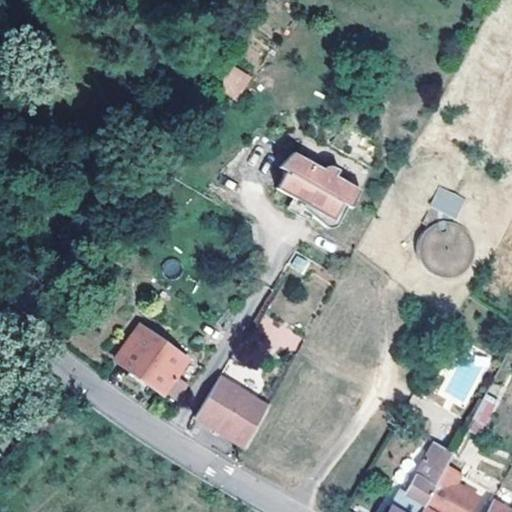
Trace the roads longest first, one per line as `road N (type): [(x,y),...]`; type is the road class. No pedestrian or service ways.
road 1 (unknown): [(320,238),(381,280),(384,359),(378,387),(305,511)]
road 2 (unclassified): [(71,373),(282,511)]
